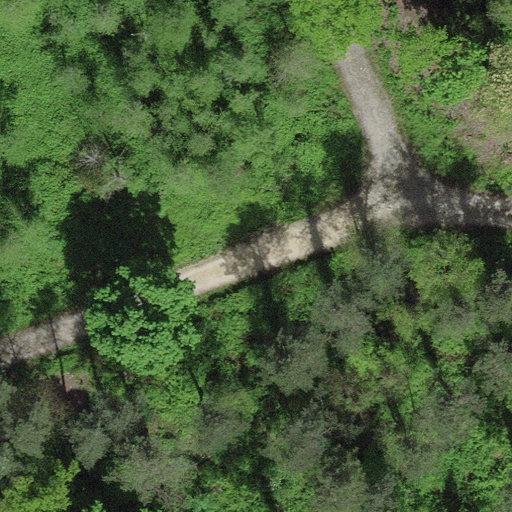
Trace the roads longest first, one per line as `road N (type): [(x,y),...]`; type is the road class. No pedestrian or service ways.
road 1 (track): [(0,358),(409,195),(511,212)]
road 2 (track): [(332,0),(409,195)]
